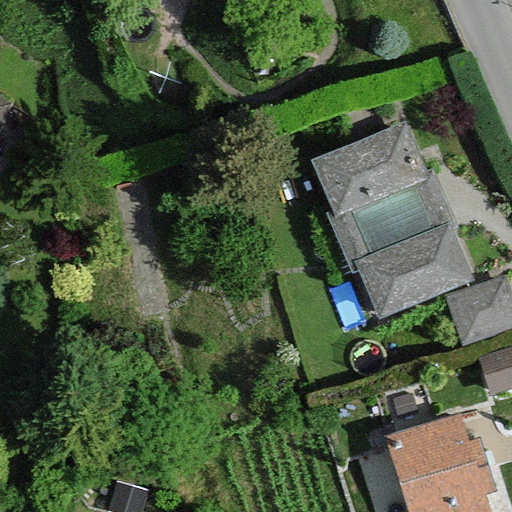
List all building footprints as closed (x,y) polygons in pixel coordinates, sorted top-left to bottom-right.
[(418,183),(398,134),(313,169),(333,215),(344,211),(367,266),(358,269),(378,316),(462,281),(441,229),(451,225),(431,178),(418,183)] [(511,326),(511,321),(499,282),(444,300),(458,344),(511,326)] [(511,386),(511,353),(479,365),(489,394),(511,386)] [(462,448),(454,424),(386,445),(407,511),(478,511),(473,496),(491,490),(476,444),(462,448)] [(145,511),(151,491),(116,480),(108,506),(127,511),(145,511)]
